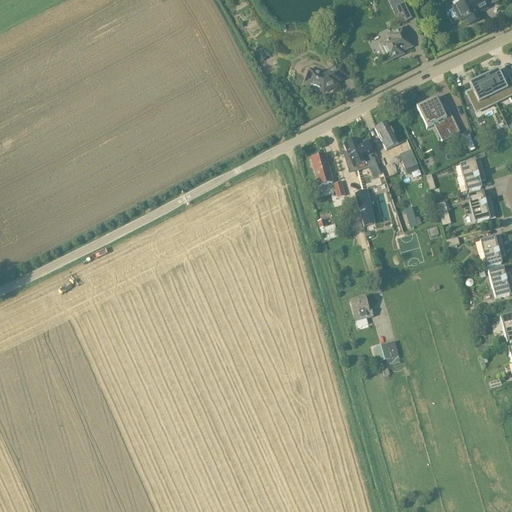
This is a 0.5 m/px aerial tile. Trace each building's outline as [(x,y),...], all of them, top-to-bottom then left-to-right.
[(469,26),(478,21),(475,15),(487,9),(483,0),(464,0),(463,1),(464,2),(453,8),(460,22),(466,19),(469,26)] [(407,4),(396,9),(403,24),(414,19),(407,4)] [(380,44),(388,62),(403,55),(401,52),(411,47),(403,29),(388,36),(390,39),(380,44)] [(261,51),(255,54),(259,63),(265,60),(261,51)] [(305,86),(323,93),(338,86),(337,83),(347,78),(342,66),(323,76),(310,71),(305,86)] [(497,71),(484,78),(485,80),(484,80),(496,105),(498,104),(497,102),(511,94),(511,85),(508,76),(504,78),(506,81),(503,82),(501,80),(497,71)] [(483,78),(478,80),(468,85),(471,91),(465,94),(474,113),(493,104),(494,106),(496,105),(484,80),(485,80),(484,78),(483,78)] [(418,111),(422,116),(420,118),(426,130),(440,123),(440,125),(441,125),(444,132),(448,130),(452,138),(460,134),(451,116),(448,111),(443,114),(436,101),(418,109),(418,110),(418,111)] [(375,130),(386,151),(398,145),(388,124),(375,130)] [(506,128),(497,132),(501,139),(510,135),(506,128)] [(462,139),(467,154),(475,151),(469,136),(462,139)] [(357,140),(343,146),(348,158),(345,160),(348,172),(357,168),(357,171),(367,168),(369,170),(377,168),(373,159),(371,160),(370,157),(373,156),(366,141),(359,144),(357,140)] [(419,171),(411,151),(399,156),(407,176),(419,171)] [(310,160),(318,188),(333,183),(325,156),(310,160)] [(474,163),(459,167),(466,194),(481,190),(479,183),(485,182),(481,166),(475,167),(474,163)] [(431,176),(425,178),(429,192),(435,190),(431,176)] [(341,183),(333,185),(337,199),(345,197),(341,183)] [(474,224),(489,220),(495,219),(489,198),(484,200),(482,193),(467,197),(474,224)] [(368,197),(355,201),(363,226),(374,223),(368,197)] [(409,228),(416,226),(411,209),(404,211),(409,228)] [(324,242),(338,239),(334,225),(321,229),(324,242)] [(501,265),(499,259),(505,258),(499,236),(494,238),(479,243),(486,269),(501,265)] [(457,239),(445,242),(447,249),(459,246),(457,239)] [(494,300),(509,296),(511,295),(511,284),(509,274),(504,276),(502,269),(487,273),(494,300)] [(354,323),(366,320),(372,318),(369,309),(367,310),(363,299),(349,303),(354,323)] [(511,343),(511,314),(499,318),(507,345),(511,343)] [(378,368),(381,367),(388,365),(391,364),(392,367),(400,365),(394,343),(373,349),(378,368)] [(488,384),(490,391),(502,387),(500,381),(488,384)]
